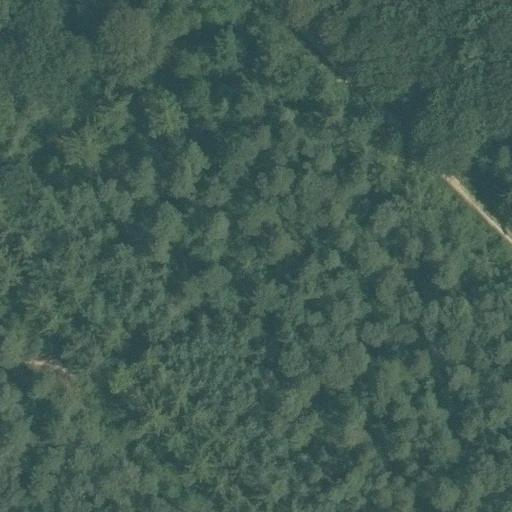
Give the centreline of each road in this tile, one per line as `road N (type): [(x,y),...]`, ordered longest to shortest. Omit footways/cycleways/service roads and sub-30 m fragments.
road 1 (track): [(258,511),(46,311),(0,251)]
road 2 (track): [(0,101),(132,0)]
road 3 (track): [(350,79),(440,169)]
